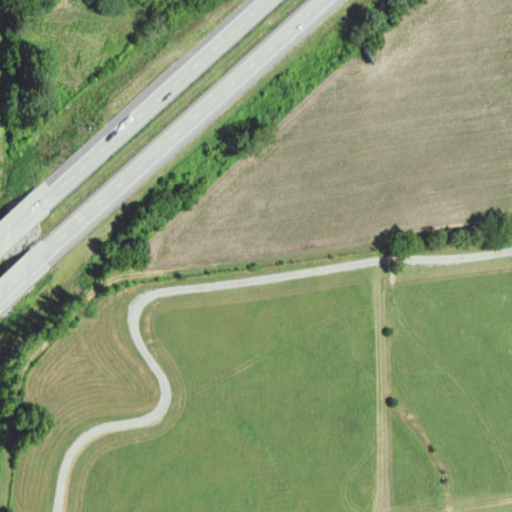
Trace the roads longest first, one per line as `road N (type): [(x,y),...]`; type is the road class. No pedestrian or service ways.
road 1 (motorway): [(34,256),(317,0)]
road 2 (motorway): [(263,0),(34,207)]
